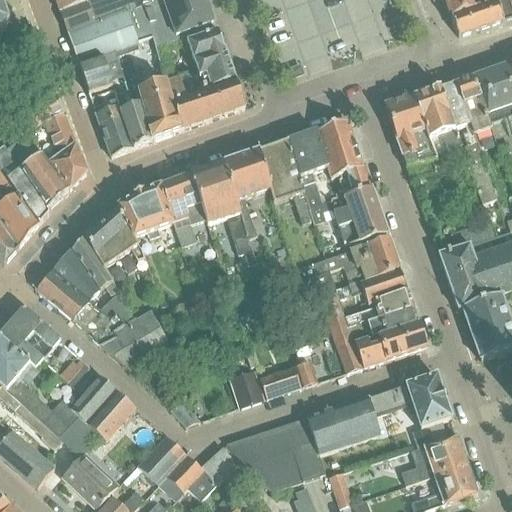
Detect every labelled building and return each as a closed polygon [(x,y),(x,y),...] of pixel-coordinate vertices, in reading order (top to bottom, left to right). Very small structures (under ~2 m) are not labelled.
[(0,0),(0,82),(6,80),(0,62),(0,49),(0,41),(8,27),(11,28),(11,26),(11,24),(8,23),(1,2),(3,0),(0,0)] [(54,0),(59,13),(96,0),(54,0)] [(91,26),(125,14),(119,0),(96,0),(59,13),(67,36),(91,26)] [(119,0),(125,14),(136,46),(151,40),(153,47),(168,42),(155,4),(153,0),(119,0)] [(203,0),(166,0),(155,4),(168,42),(213,27),(203,0)] [(442,0),(450,19),(478,9),(488,5),(485,0),(442,0)] [(502,0),(488,5),(478,9),(486,30),(511,21),(511,17),(505,0),(502,0)] [(486,30),(478,9),(450,19),(458,40),(486,30)] [(67,36),(77,68),(101,59),(113,55),(136,47),(136,46),(125,14),(91,26),(67,36)] [(234,84),(216,36),(186,46),(192,65),(198,81),(201,80),(203,84),(193,87),(196,96),(234,84)] [(155,51),(165,84),(174,81),(162,49),(155,51)] [(113,55),(101,59),(106,76),(107,76),(119,72),(114,57),(113,55)] [(101,59),(77,68),(87,97),(111,89),(107,76),(106,76),(101,59)] [(511,68),(511,66),(471,80),(476,91),(489,129),(511,120),(511,68)] [(165,84),(165,86),(166,90),(167,94),(180,135),(244,113),(234,84),(196,96),(197,100),(185,103),(178,80),(174,81),(165,84)] [(476,91),(471,80),(454,86),(461,106),(472,137),(489,131),(488,129),(489,129),(476,91)] [(127,96),(114,100),(118,111),(119,114),(120,114),(134,152),(152,145),(137,95),(138,94),(135,86),(124,86),(127,96)] [(138,94),(137,95),(152,145),(180,135),(167,94),(165,86),(138,94)] [(461,106),(454,86),(439,91),(454,134),(463,131),(465,137),(461,138),(465,150),(460,152),(481,208),(495,204),(478,154),(472,137),(461,106)] [(439,91),(413,101),(427,143),(433,159),(446,155),(459,150),(454,134),(439,91)] [(45,127),(62,117),(54,98),(49,101),(15,120),(25,138),(45,127)] [(94,110),(100,108),(102,102),(101,99),(91,102),(94,110)] [(406,171),(427,165),(434,164),(427,143),(413,101),(384,111),(406,171)] [(119,114),(118,111),(95,119),(110,161),(134,152),(120,114),(119,114)] [(62,117),(45,127),(58,160),(47,168),(68,193),(85,177),(62,117)] [(345,201),(371,192),(362,167),(360,168),(347,129),(340,126),(315,135),(327,173),(330,184),(339,181),(340,184),(338,185),(342,196),(343,196),(345,201)] [(315,135),(287,145),(302,191),(309,213),(321,209),(311,178),(327,173),(315,135)] [(0,175),(9,188),(39,228),(48,219),(46,214),(68,193),(47,168),(40,159),(31,148),(28,151),(21,143),(6,155),(2,151),(0,152),(0,175)] [(507,143),(498,147),(502,157),(511,154),(507,143)] [(265,178),(269,195),(273,206),(292,201),(301,230),(313,226),(309,213),(302,191),(287,145),(259,155),(265,178)] [(244,203),(269,195),(265,178),(259,155),(223,166),(227,178),(233,200),(248,242),(256,239),(245,209),(246,208),(244,203)] [(430,179),(427,165),(406,171),(410,184),(430,179)] [(223,166),(190,178),(204,225),(206,229),(226,223),(238,259),(244,258),(248,270),(257,267),(248,242),(233,200),(227,178),(223,166)] [(330,184),(327,173),(311,178),(321,209),(329,206),(329,205),(336,202),(335,199),(342,196),(338,185),(340,184),(339,181),(330,184)] [(0,194),(9,188),(0,175),(0,194)] [(204,225),(190,178),(159,189),(172,229),(181,251),(191,248),(185,231),(204,225)] [(0,195),(6,204),(0,208),(0,227),(11,243),(18,252),(39,228),(9,188),(0,194),(0,195)] [(133,199),(117,211),(134,240),(148,236),(150,242),(160,239),(158,233),(172,229),(159,189),(133,199)] [(329,206),(321,209),(309,213),(313,226),(314,230),(324,226),(322,217),(331,214),(336,230),(379,215),(371,192),(345,201),(343,196),(342,196),(335,199),(336,202),(329,205),(329,206)] [(134,240),(117,211),(83,240),(82,241),(103,270),(131,253),(137,264),(144,261),(140,251),(134,240)] [(386,238),(379,215),(336,230),(343,249),(386,238)] [(450,236),(455,253),(493,241),(488,224),(450,236)] [(11,243),(0,227),(0,265),(3,269),(18,252),(11,243)] [(455,253),(437,259),(457,314),(462,313),(500,299),(511,295),(511,235),(493,241),(455,253)] [(71,254),(98,294),(99,294),(104,290),(110,299),(113,297),(118,295),(108,278),(103,270),(82,241),(71,254)] [(297,272),(308,304),(318,301),(319,302),(335,296),(335,294),(329,275),(343,271),(349,289),(359,286),(360,287),(400,274),(388,242),(297,272)] [(283,251),(275,253),(278,262),(286,259),(283,251)] [(37,294),(100,351),(121,341),(116,336),(134,324),(129,313),(118,295),(98,314),(93,310),(96,307),(91,303),(98,294),(71,254),(37,294)] [(335,296),(338,304),(362,295),(367,309),(375,307),(407,295),(400,274),(360,287),(359,286),(349,289),(335,294),(335,296)] [(413,313),(407,295),(375,307),(376,311),(343,322),(347,331),(368,324),(369,327),(380,323),(413,313)] [(319,302),(346,378),(362,373),(353,348),(351,341),(350,341),(347,331),(343,322),(338,304),(335,296),(319,302)] [(500,299),(462,313),(479,365),(511,353),(511,330),(511,331),(500,299)] [(23,312),(0,339),(0,342),(35,372),(59,344),(23,312)] [(386,338),(417,328),(413,313),(380,323),(369,327),(368,324),(347,331),(350,341),(351,341),(353,348),(360,346),(358,339),(362,338),(362,335),(370,333),(372,342),(386,338)] [(121,341),(100,351),(129,375),(170,350),(157,327),(150,314),(134,324),(116,336),(121,341)] [(417,328),(386,338),(393,362),(425,352),(417,328)] [(360,346),(353,348),(362,373),(393,362),(386,338),(372,342),(363,344),(363,345),(360,346)] [(0,342),(0,390),(20,409),(58,443),(77,421),(69,413),(70,412),(60,403),(51,414),(19,387),(21,383),(27,388),(38,375),(35,372),(0,342)] [(293,371),(293,372),(300,393),(317,387),(310,365),(293,371)] [(79,372),(66,385),(71,390),(88,371),(83,367),(79,372)] [(293,372),(259,383),(266,404),(300,393),(293,372)] [(253,376),(229,384),(238,413),(251,409),(263,405),(253,376)] [(115,395),(99,380),(70,412),(69,413),(77,421),(86,429),(115,395)] [(373,421),(374,421),(406,410),(409,418),(414,416),(420,433),(422,432),(430,429),(451,423),(436,380),(368,403),(373,421)] [(20,409),(0,390),(0,404),(42,442),(40,443),(54,455),(62,446),(58,443),(20,409)] [(115,395),(86,429),(93,436),(93,435),(105,445),(135,412),(115,395)] [(368,403),(352,408),(364,444),(380,439),(374,421),(373,421),(368,403)] [(364,444),(352,408),(337,412),(349,449),(364,444)] [(185,432),(199,426),(183,409),(170,416),(185,432)] [(349,449),(337,412),(322,418),(334,454),(349,449)] [(334,454),(322,418),(306,422),(316,453),(318,459),(334,454)] [(86,429),(77,421),(58,443),(62,446),(79,461),(61,480),(95,511),(96,511),(117,489),(83,458),(90,450),(84,445),(93,436),(86,429)] [(306,422),(295,426),(305,456),(316,453),(306,422)] [(305,456),(295,426),(284,430),(294,460),(305,456)] [(430,429),(422,432),(427,449),(436,446),(430,429)] [(284,430),(273,434),(283,464),(294,460),(284,430)] [(273,434),(261,437),(271,467),(283,464),(273,434)] [(43,486),(54,473),(10,436),(0,448),(0,460),(37,493),(43,486)] [(271,467),(261,437),(250,441),(260,471),(271,467)] [(416,472),(401,477),(406,490),(421,485),(434,482),(433,481),(467,469),(456,439),(436,446),(427,449),(423,451),(411,455),(416,472)] [(186,459),(165,440),(136,470),(137,471),(141,475),(157,490),(165,481),(186,459)] [(260,471),(250,441),(225,449),(249,475),(260,471)] [(209,464),(226,482),(239,470),(222,452),(209,464)] [(249,475),(271,496),(324,479),(318,459),(316,453),(305,456),(294,460),(283,464),(271,467),(260,471),(249,475)] [(183,497),(187,493),(203,475),(200,472),(186,459),(165,481),(183,497)] [(209,464),(200,472),(203,475),(216,489),(217,490),(226,482),(209,464)] [(433,481),(434,482),(439,498),(410,507),(411,511),(435,511),(477,498),(467,469),(433,481)] [(137,471),(130,478),(135,482),(141,475),(137,471)] [(203,475),(187,493),(200,505),(212,493),(216,489),(203,475)] [(338,511),(343,511),(352,509),(340,478),(328,482),(338,511)] [(295,511),(313,511),(305,492),(294,496),(297,503),(293,505),(295,511)] [(135,496),(122,510),(113,502),(103,511),(136,511),(144,504),(135,496)] [(0,511),(9,511),(11,510),(0,499),(0,511)]
